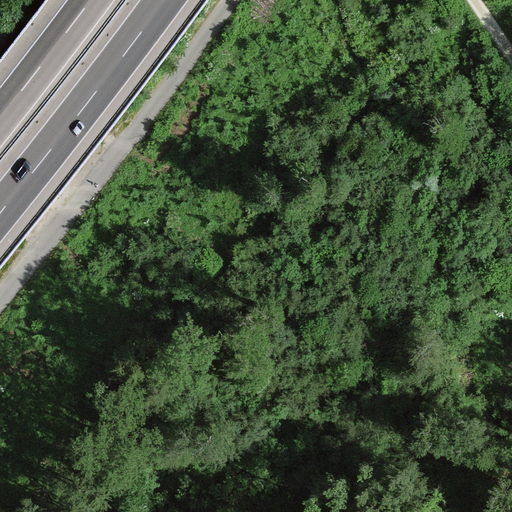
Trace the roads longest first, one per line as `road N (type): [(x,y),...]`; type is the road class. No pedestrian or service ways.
road 1 (unclassified): [(0,300),(231,0)]
road 2 (motorway): [(0,212),(164,0)]
road 3 (motorway): [(90,0),(0,117)]
